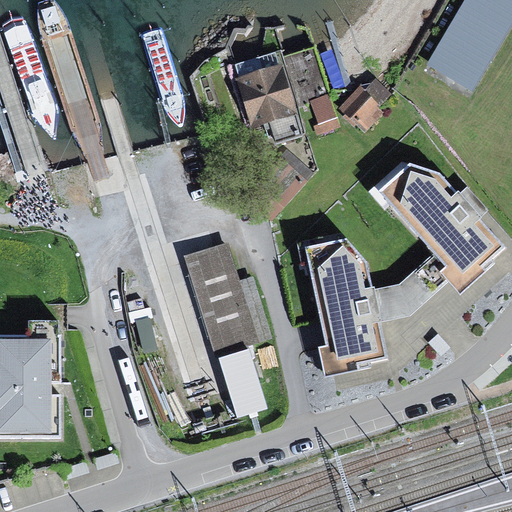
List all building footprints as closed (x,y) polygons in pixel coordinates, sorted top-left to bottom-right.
[(471,94),(511,22),(511,0),(462,0),(424,66),(471,94)] [(302,109),(331,99),(314,49),(284,58),(302,109)] [(276,147),(307,137),(300,114),(284,64),(281,52),(233,67),(237,79),(253,129),(269,124),(276,147)] [(338,107),(362,129),(379,111),(372,105),(382,93),(372,84),(361,96),(354,90),(338,107)] [(245,199),(267,218),(298,182),(276,163),(245,199)] [(495,261),(506,249),(480,220),(489,212),(468,187),(459,195),(441,175),(412,165),(377,195),(430,258),(451,282),(461,295),(497,264),(495,261)] [(371,364),(388,361),(379,323),(374,290),(368,263),(347,240),(305,249),(320,321),(326,347),(319,349),(326,378),(372,369),(371,364)] [(238,424),(269,414),(249,351),(259,348),(227,249),(186,262),(217,360),(238,424)] [(451,282),(430,258),(399,285),(374,290),(379,323),(410,317),(451,282)] [(28,337),(0,337),(0,439),(62,440),(62,397),(62,385),(62,336),(59,336),(59,322),(28,322),(28,337)] [(451,348),(438,334),(428,343),(441,357),(451,348)] [(120,464),(116,453),(95,459),(98,471),(120,464)] [(89,473),(85,462),(64,469),(67,480),(89,473)]
